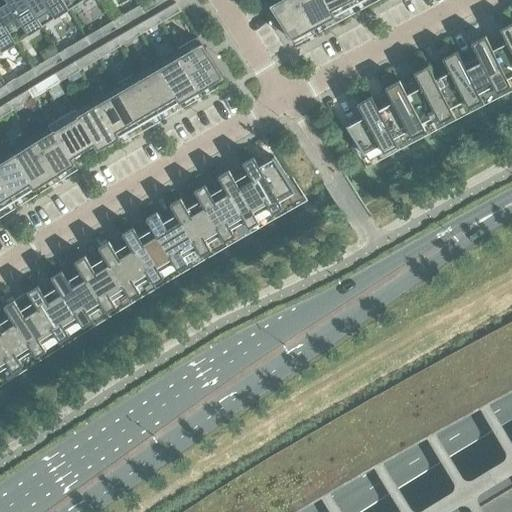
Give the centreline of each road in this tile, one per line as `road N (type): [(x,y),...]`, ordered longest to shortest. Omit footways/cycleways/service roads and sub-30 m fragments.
road 1 (secondary): [(511,200),(308,314),(3,511)]
road 2 (secondary): [(80,511),(511,211)]
road 3 (residential): [(0,277),(292,106)]
road 4 (motorway): [(511,395),(313,511)]
road 5 (residential): [(292,106),(489,0)]
road 6 (residential): [(224,0),(292,106)]
